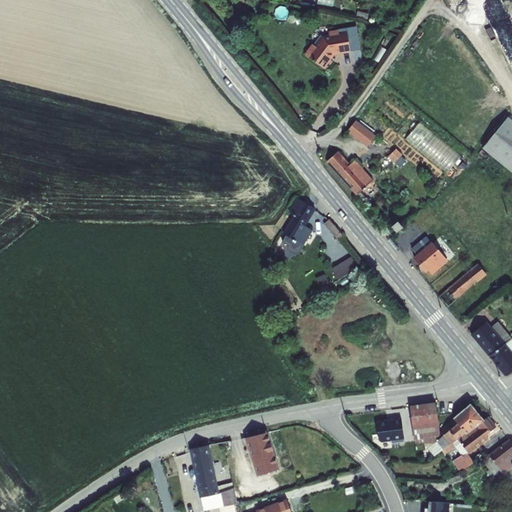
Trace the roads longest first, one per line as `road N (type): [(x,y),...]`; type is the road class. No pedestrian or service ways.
road 1 (secondary): [(170,0),(482,378)]
road 2 (unclassified): [(63,511),(170,444),(319,407)]
road 3 (track): [(430,0),(348,117),(301,157)]
road 4 (unclassified): [(319,407),(482,378)]
road 5 (unclassified): [(319,407),(381,476),(396,511)]
